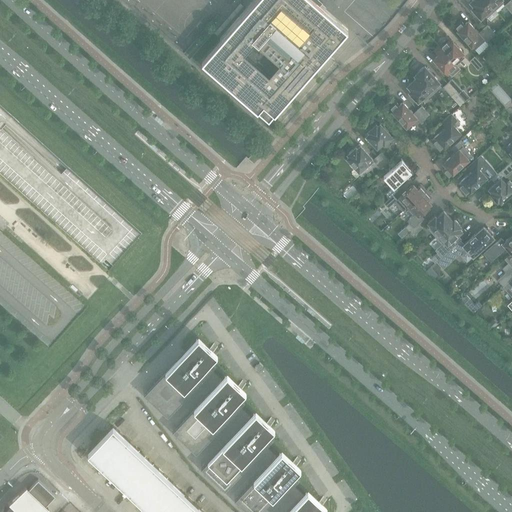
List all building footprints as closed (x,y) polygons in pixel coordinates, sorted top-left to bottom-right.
[(348,28),(320,3),(322,0),(253,0),(201,59),(268,118),(348,28)] [(495,10),(485,0),(471,0),(470,2),(474,6),(472,8),(480,18),(484,14),(487,17),(495,10)] [(485,0),(495,10),(503,3),(500,0),(485,0)] [(491,38),(482,28),(478,32),(468,21),(464,24),(461,21),(454,27),(474,49),(485,40),(486,42),(491,38)] [(495,34),(487,24),(482,28),(491,38),(495,34)] [(463,53),(449,38),(440,46),(460,69),(460,68),(456,64),(464,57),(462,54),(463,53)] [(460,69),(440,46),(435,50),(438,55),(434,59),(448,75),(449,73),(451,76),(460,69)] [(507,64),(500,56),(498,55),(496,56),(494,59),(495,62),(502,69),(507,64)] [(482,66),(474,56),(469,60),(478,70),(482,66)] [(439,82),(425,66),(415,75),(417,77),(432,93),(440,86),(438,84),(439,82)] [(432,93),(417,77),(407,85),(411,89),(409,91),(418,101),(422,98),(424,101),(432,93)] [(462,90),(452,78),(447,83),(458,94),(462,90)] [(458,94),(447,83),(443,87),(451,96),(455,92),(457,94),(458,94)] [(425,119),(417,109),(412,113),(402,102),(399,105),(396,102),(389,107),(406,126),(416,117),(421,123),(425,119)] [(430,115),(421,105),(417,109),(425,119),(430,115)] [(140,236),(66,169),(56,179),(0,129),(10,118),(0,108),(0,173),(106,269),(108,271),(140,236)] [(440,150),(460,133),(454,127),(459,123),(451,114),(442,122),(446,127),(431,140),(440,150)] [(484,127),(488,123),(484,119),(480,123),(484,127)] [(392,136),(380,123),(377,125),(376,124),(368,131),(370,132),(366,135),(377,147),(383,142),(384,143),(392,136)] [(449,176),(472,156),(463,146),(464,144),(460,140),(451,148),(455,153),(444,163),(447,166),(443,170),(449,176)] [(365,162),(371,157),(360,145),(357,148),(355,147),(348,154),(349,155),(347,157),(360,173),(368,166),(365,162)] [(390,161),(381,151),(377,155),(385,165),(390,161)] [(385,165),(377,155),(372,160),(381,169),(385,165)] [(472,171),(457,184),(466,194),(486,177),(489,180),(497,172),(481,155),(468,166),(472,171)] [(386,174),(384,175),(393,185),(384,193),(389,198),(393,194),(401,187),(400,187),(396,183),(412,169),(411,169),(401,158),(401,159),(400,161),(385,174),(386,174)] [(506,177),(511,171),(511,160),(511,161),(500,171),(506,177)] [(501,178),(489,188),(492,192),(490,193),(497,201),(499,200),(501,202),(509,194),(511,191),(511,183),(509,181),(506,184),(501,178)] [(397,199),(394,202),(403,211),(407,208),(425,191),(420,185),(416,188),(413,184),(401,196),(397,199)] [(347,199),(354,193),(352,190),(348,190),(343,195),(347,199)] [(409,223),(405,226),(409,231),(418,223),(424,218),(420,213),(430,204),(427,200),(431,197),(425,191),(407,208),(413,215),(407,220),(409,223)] [(389,198),(384,203),(388,207),(394,202),(397,199),(393,194),(389,198)] [(435,215),(428,222),(431,225),(428,228),(436,236),(454,219),(453,220),(446,213),(445,214),(443,211),(436,217),(435,215)] [(437,252),(431,258),(435,263),(437,260),(460,240),(461,239),(457,235),(461,231),(459,229),(460,228),(459,227),(461,226),(454,219),(436,236),(442,243),(435,250),(437,252)] [(418,223),(409,231),(413,235),(422,227),(418,223)] [(460,240),(437,260),(443,267),(462,249),(464,251),(466,248),(473,256),(493,237),(492,235),(493,233),(488,227),(486,229),(484,227),(478,235),(477,233),(476,233),(464,244),(460,240)] [(495,242),(483,253),(491,261),(506,247),(511,253),(505,259),(511,252),(511,235),(505,242),(501,237),(495,242)] [(505,272),(497,280),(503,286),(511,277),(511,252),(505,259),(508,263),(502,268),(505,272)] [(478,301),(469,309),(473,312),(482,305),(478,301)] [(493,319),(488,323),(493,328),(497,324),(493,319)] [(215,364),(209,359),(217,351),(198,333),(164,369),(165,370),(143,393),(166,415),(215,364)] [(259,362),(254,368),(258,371),(263,366),(259,362)] [(238,396),(245,388),(227,370),(193,406),(193,407),(171,430),(195,452),(243,401),(238,396)] [(266,433),(274,425),(255,407),(221,443),(222,443),(200,467),(223,489),(272,438),(266,433)] [(204,511),(113,426),(88,452),(151,511),(204,511)] [(300,464),(282,447),(253,477),(253,478),(233,499),(247,511),(265,511),(298,477),(292,472),(300,464)] [(45,511),(48,509),(45,506),(55,496),(38,479),(28,490),(25,487),(7,503),(8,504),(10,502),(11,503),(4,511),(3,509),(5,507),(4,507),(0,511),(45,511)] [(318,511),(326,504),(308,486),(283,511),(318,511)]
